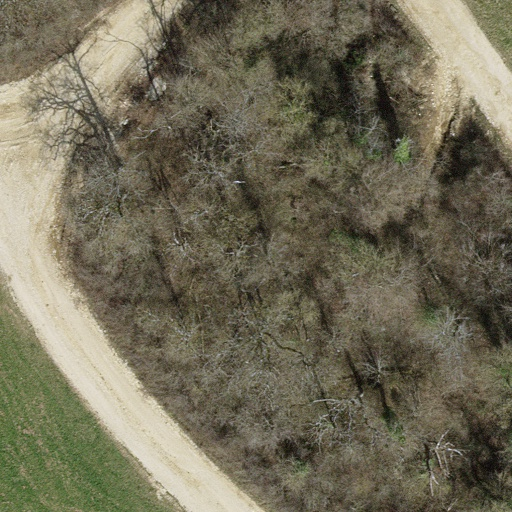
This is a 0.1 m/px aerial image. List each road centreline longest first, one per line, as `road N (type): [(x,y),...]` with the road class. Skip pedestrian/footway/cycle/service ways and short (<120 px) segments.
road 1 (track): [(0,214),(98,371),(227,511)]
road 2 (track): [(173,0),(32,124),(0,118)]
road 3 (track): [(430,0),(511,114)]
